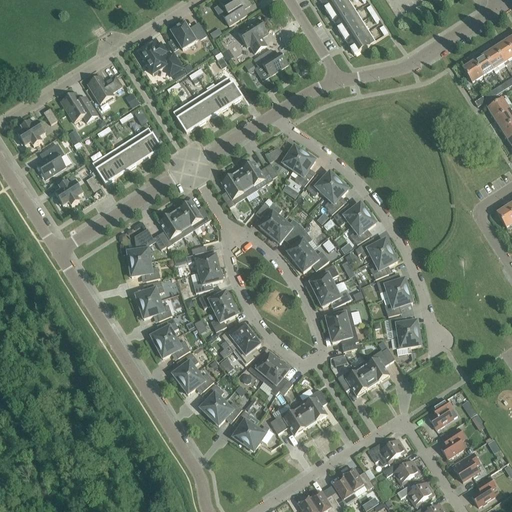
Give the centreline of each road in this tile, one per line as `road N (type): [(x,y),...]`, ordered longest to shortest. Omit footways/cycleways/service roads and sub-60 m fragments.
road 1 (residential): [(230,231),(233,278),(262,333),(300,362),(314,362),(320,344),(308,312),(282,267),(256,245)]
road 2 (residential): [(206,511),(199,476),(56,253)]
road 3 (residential): [(275,115),(373,203),(399,241),(437,343)]
road 4 (residential): [(459,511),(401,420),(260,511)]
road 5 (residential): [(0,122),(198,0)]
road 6 (residential): [(339,82),(412,64),(501,10)]
road 7 (residential): [(56,253),(189,170)]
